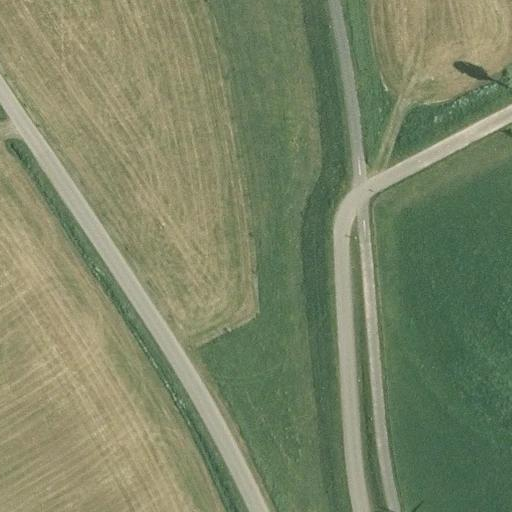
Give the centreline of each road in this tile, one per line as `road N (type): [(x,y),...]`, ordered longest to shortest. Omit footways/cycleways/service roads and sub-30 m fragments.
road 1 (unclassified): [(361,511),(342,214),(362,192),(511,112)]
road 2 (unclassified): [(258,511),(142,302),(0,88)]
